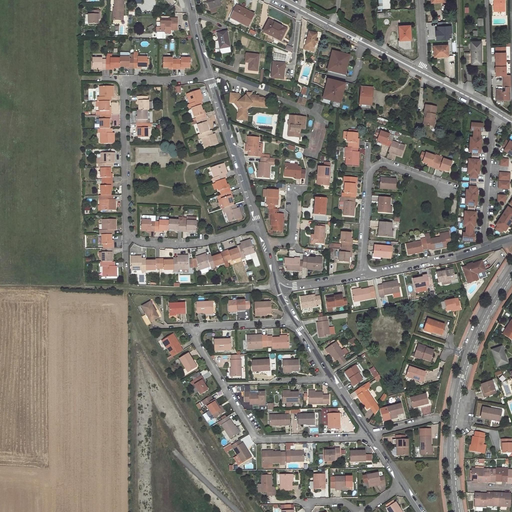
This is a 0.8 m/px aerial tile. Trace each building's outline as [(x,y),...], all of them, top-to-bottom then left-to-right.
[(125,15),(126,7),(125,0),(116,0),(117,7),(116,10),(114,10),(114,19),(123,19),(123,15),(125,15)] [(221,6),(219,0),(207,0),(210,9),(221,6)] [(390,8),(389,0),(382,0),(383,9),(390,8)] [(495,2),(496,11),(505,11),(504,0),(493,0),(494,2),(495,2)] [(248,26),(254,14),(237,5),(233,14),(242,18),(240,22),(248,26)] [(98,25),(98,15),(100,15),(100,12),(90,11),(90,15),(89,15),(89,24),(98,25)] [(166,39),(166,34),(172,34),(172,27),(172,24),(177,25),(178,25),(178,18),(171,18),(171,19),(169,19),(169,22),(166,21),(161,21),(161,27),(158,27),(157,39),(166,39)] [(282,37),(286,29),(270,21),(264,32),(279,39),(280,36),(282,37)] [(436,33),(436,39),(449,39),(449,33),(452,32),(451,22),(437,22),(438,33),(436,33)] [(411,40),(410,25),(399,26),(400,40),(401,40),(401,42),(408,42),(408,40),(411,40)] [(230,47),(227,32),(226,32),(217,33),(220,49),(221,49),(222,52),(223,53),(229,52),(230,51),(229,47),(230,47)] [(314,47),(317,34),(309,32),(306,45),(314,47)] [(481,64),(481,42),(471,42),(471,64),(481,64)] [(448,55),(448,45),(434,46),(434,57),(444,57),(444,56),(448,55)] [(505,46),(495,46),(496,75),(506,75),(505,46)] [(330,51),(327,73),(346,76),(349,54),(330,51)] [(120,67),(129,67),(129,69),(134,69),(134,59),(130,59),(130,58),(129,58),(129,53),(121,53),(121,59),(120,67)] [(257,71),(259,55),(247,54),(246,62),(250,63),(250,64),(249,64),(249,70),(257,71)] [(138,67),(147,67),(147,58),(138,58),(138,59),(134,59),(134,69),(138,69),(138,67)] [(102,59),(93,59),(92,68),(102,68),(102,70),(107,70),(107,60),(102,60),(102,59)] [(111,68),(120,69),(120,67),(121,59),(110,59),(110,60),(107,60),(107,70),(111,70),(111,68)] [(163,68),(172,68),(172,70),(177,70),(177,60),(172,60),(172,59),(163,59),(163,68)] [(181,69),(190,68),(190,59),(181,59),(181,60),(177,60),(177,70),(181,70),(181,69)] [(283,64),(274,63),(272,78),(283,79),(284,71),(283,71),(283,64)] [(326,79),(322,99),(341,103),(345,83),(326,79)] [(506,90),(497,89),(496,100),(511,100),(511,81),(505,81),(505,87),(506,88),(506,90)] [(99,87),(99,97),(97,98),(97,101),(99,101),(109,101),(110,101),(110,96),(113,96),(113,87),(99,87)] [(371,110),(373,90),(362,89),(361,109),(371,110)] [(186,95),(190,104),(187,105),(189,110),(191,109),(200,105),(202,105),(200,100),(203,99),(200,90),(186,95)] [(239,94),(231,93),(230,102),(234,103),(239,109),(238,113),(237,113),(237,119),(247,120),(248,114),(244,114),(244,107),(246,108),(250,105),(250,103),(262,104),(262,106),(263,107),(266,107),(267,99),(263,98),(258,97),(258,96),(246,95),(246,96),(242,98),(239,94)] [(139,101),(139,111),(147,111),(149,111),(149,101),(147,101),(147,97),(137,97),(137,101),(139,101)] [(99,101),(99,112),(100,112),(100,115),(111,115),(111,111),(109,111),(109,101),(99,101)] [(204,115),(200,105),(191,109),(195,118),(196,117),(197,121),(206,118),(205,114),(204,115)] [(434,119),(437,107),(426,105),(425,113),(426,113),(427,113),(427,118),(425,117),(424,124),(430,125),(430,123),(435,124),(436,119),(434,119)] [(138,111),(138,120),(136,120),(137,125),(146,125),(146,120),(148,120),(147,111),(139,111),(138,111)] [(100,120),(100,129),(110,129),(110,119),(111,119),(111,115),(100,115),(101,119),(100,120)] [(301,117),(290,116),(289,126),(291,126),(290,136),(300,137),(300,129),(305,129),(306,118),(301,117)] [(386,127),(388,120),(378,117),(375,123),(386,127)] [(197,125),(200,135),(209,132),(206,122),(208,122),(206,118),(197,121),(198,125),(197,125)] [(482,124),(471,123),(471,131),(473,131),(473,138),(470,138),(469,152),(472,152),(471,159),(469,159),(468,174),(470,174),(469,190),(466,190),(466,205),(468,205),(468,212),(465,212),(464,226),(467,226),(466,233),(464,233),(463,241),(474,241),(475,234),(473,234),(474,227),(475,227),(476,212),(475,212),(475,205),(477,205),(478,191),(476,191),(477,174),(479,174),(480,160),(478,160),(479,153),(480,153),(481,138),(480,138),(480,131),(482,131),(482,124)] [(138,129),(138,138),(148,138),(148,128),(146,128),(146,125),(137,125),(137,129),(138,129)] [(100,134),(100,144),(114,144),(114,135),(111,135),(111,129),(110,129),(100,129),(98,129),(98,134),(100,134)] [(201,139),(205,148),(218,144),(215,135),(212,136),(211,131),(209,132),(200,135),(198,136),(199,140),(201,139)] [(390,135),(380,131),(377,140),(386,144),(386,145),(390,147),(392,141),(393,138),(389,136),(390,135)] [(359,143),(360,133),(350,132),(349,143),(351,143),(350,148),(358,148),(361,149),(361,143),(359,143)] [(247,137),(246,151),(248,151),(248,156),(257,156),(258,138),(247,137)] [(506,140),(502,146),(505,148),(504,151),(511,155),(511,200),(510,204),(511,204),(511,142),(510,141),(509,142),(506,140)] [(401,156),(405,146),(392,141),(390,147),(388,151),(401,156)] [(346,164),(358,165),(359,153),(357,153),(358,148),(350,148),(345,147),(345,152),(347,152),(346,164)] [(424,160),(423,162),(432,165),(431,167),(435,168),(438,159),(434,157),(435,156),(426,153),(422,152),(420,158),(424,160)] [(101,154),(101,164),(98,164),(98,168),(100,168),(111,168),(112,168),(112,163),(115,163),(114,154),(101,154)] [(269,177),(270,162),(275,163),(276,158),(261,157),(261,162),(259,162),(258,176),(269,177)] [(440,168),(449,171),(452,162),(443,159),(442,160),(438,159),(435,168),(439,170),(440,168)] [(297,164),(285,163),(284,174),(290,174),(289,176),(296,177),(296,178),(300,179),(301,169),(299,167),(297,167),(297,164)] [(211,168),(214,178),(212,179),(213,183),(215,182),(224,179),(226,179),(224,174),(227,172),(224,164),(211,168)] [(318,167),(317,176),(319,177),(319,185),(329,186),(330,168),(318,167)] [(100,168),(100,178),(102,178),(102,182),(105,182),(112,182),(112,178),(111,178),(111,168),(100,168)] [(354,193),(355,184),(357,184),(357,178),(346,177),(345,183),(346,183),(346,192),(347,192),(346,197),(356,198),(356,193),(354,193)] [(380,187),(396,188),(397,178),(387,178),(387,179),(380,178),(380,187)] [(227,188),(224,179),(215,182),(218,192),(220,191),(221,195),(230,192),(228,188),(227,188)] [(101,187),(101,196),(111,196),(111,186),(112,186),(112,182),(105,182),(102,182),(102,186),(101,187)] [(277,205),(278,191),(267,190),(265,204),(268,205),(268,208),(271,208),(275,208),(275,205),(277,205)] [(233,205),(230,197),(231,196),(230,192),(221,195),(222,199),(221,200),(224,208),(233,205)] [(111,196),(101,196),(99,196),(99,200),(101,200),(102,211),(115,211),(115,202),(112,202),(112,196),(111,196)] [(390,197),(379,196),(378,211),(389,212),(390,206),(390,197)] [(325,215),(326,198),(314,197),(313,206),(315,206),(314,214),(325,215)] [(344,215),(354,216),(356,198),(346,197),(345,197),(344,215)] [(226,212),(229,222),(242,218),(239,209),(236,210),(235,205),(233,205),(224,208),(222,209),(223,213),(226,212)] [(511,220),(511,209),(508,207),(496,225),(498,226),(496,229),(501,232),(503,229),(506,231),(511,220)] [(282,231),(283,215),(278,214),(279,209),(275,208),(271,208),(270,213),(272,213),(271,225),(273,226),(273,230),(282,231)] [(195,231),(195,222),(195,218),(195,215),(183,214),(182,223),(182,232),(186,232),(186,231),(195,231)] [(159,218),(159,222),(159,223),(155,223),(155,232),(158,232),(158,231),(168,232),(168,230),(169,222),(169,221),(169,218),(159,218)] [(101,235),(112,235),(113,235),(113,229),(115,229),(115,220),(102,221),(102,231),(100,231),(99,235),(101,235)] [(151,221),(141,221),(141,230),(150,231),(150,232),(155,232),(155,223),(151,222),(151,221)] [(168,230),(177,231),(177,232),(182,232),(182,223),(178,222),(178,221),(169,221),(169,222),(168,230)] [(390,237),(392,223),(380,222),(379,236),(390,237)] [(324,244),(325,227),(315,226),(314,235),(311,235),(310,244),(314,244),(314,243),(324,244)] [(351,238),(351,233),(341,232),(341,242),(342,242),(342,247),(352,248),(352,243),(350,243),(351,238)] [(101,235),(102,245),(103,245),(103,249),(113,249),(113,245),(112,245),(112,235),(101,235)] [(444,237),(430,240),(429,237),(425,238),(427,248),(428,249),(431,249),(432,250),(446,247),(445,242),(450,241),(449,236),(444,237)] [(408,254),(423,251),(423,249),(427,248),(425,238),(421,239),(421,242),(406,245),(408,254)] [(244,256),(254,253),(249,240),(241,243),(241,246),(237,247),(237,248),(240,258),(241,260),(245,258),(244,256)] [(373,256),(373,258),(381,259),(381,257),(391,258),(392,247),(375,245),(374,254),(373,256)] [(349,253),(351,253),(352,248),(342,247),(341,252),(340,252),(339,262),(349,263),(349,257),(349,253)] [(237,248),(228,252),(227,250),(224,251),(227,261),(230,260),(230,261),(240,258),(237,248)] [(102,253),(102,263),(112,263),(112,254),(113,254),(113,249),(103,249),(103,253),(102,253)] [(220,254),(211,257),(215,267),(223,264),(223,263),(227,261),(224,251),(219,253),(220,254)] [(200,271),(210,268),(210,270),(215,269),(215,267),(211,257),(211,256),(205,258),(204,255),(195,258),(200,271)] [(174,261),(174,271),(174,273),(178,273),(178,270),(188,271),(188,257),(179,257),(179,260),(174,260),(174,261)] [(306,269),(321,270),(322,259),(303,257),(302,263),(302,268),(306,268),(306,269)] [(131,271),(141,271),(141,274),(146,273),(146,272),(146,271),(146,268),(145,261),(145,260),(140,260),(139,258),(131,258),(131,271)] [(174,261),(164,261),(164,259),(160,260),(160,270),(163,270),(163,271),(174,271),(174,261)] [(286,270),(301,272),(302,268),(302,263),(299,263),(299,260),(285,259),(284,265),(287,265),(287,267),(286,270)] [(156,261),(145,261),(146,268),(146,271),(146,272),(155,272),(155,271),(160,270),(160,260),(156,260),(156,261)] [(483,261),(464,268),(467,277),(477,274),(486,270),(483,261)] [(103,268),(103,278),(116,278),(116,268),(113,268),(113,263),(112,263),(102,263),(100,263),(100,268),(103,268)] [(453,270),(450,271),(446,271),(442,272),(438,273),(440,281),(443,280),(448,279),(452,279),(456,278),(454,269),(453,270)] [(477,274),(467,277),(469,283),(479,280),(477,274)] [(429,283),(427,275),(424,275),(424,277),(420,278),(415,279),(416,288),(426,286),(426,283),(429,283)] [(401,291),(399,281),(383,283),(383,285),(379,285),(380,294),(385,293),(385,294),(401,291)] [(361,291),(353,292),(355,302),(376,298),(374,288),(370,289),(370,290),(361,291)] [(333,306),(345,304),(344,303),(348,302),(347,297),(344,297),(343,293),(334,294),(335,296),(326,297),(328,307),(333,306)] [(316,294),(301,296),(303,307),(318,305),(317,303),(322,302),(321,295),(316,296),(316,294)] [(446,300),(448,309),(454,308),(457,308),(457,309),(461,309),(459,298),(446,300)] [(245,301),(229,301),(229,312),(245,311),(245,310),(251,309),(250,301),(245,301)] [(197,314),(205,314),(205,317),(213,317),(212,302),(196,302),(197,314)] [(141,308),(150,324),(158,319),(150,303),(141,308)] [(183,303),(168,303),(169,315),(184,314),(183,303)] [(256,315),(271,315),(271,303),(256,303),(256,315)] [(326,333),(330,333),(328,320),(326,320),(325,315),(319,316),(319,321),(317,321),(319,330),(320,330),(321,336),(327,335),(326,333)] [(442,335),(445,325),(428,319),(425,328),(433,331),(432,332),(437,333),(442,335)] [(511,320),(503,334),(511,338),(511,320)] [(167,346),(172,354),(173,355),(174,357),(182,352),(182,351),(180,348),(181,347),(176,340),(174,341),(170,335),(162,341),(166,347),(167,346)] [(267,335),(257,335),(256,335),(256,337),(250,338),(250,335),(247,335),(247,349),(263,348),(263,346),(268,346),(267,337),(267,336),(267,335)] [(288,336),(273,337),(273,336),(267,336),(267,337),(268,346),(273,346),(273,347),(289,347),(288,336)] [(224,340),(214,341),(215,351),(232,350),(232,341),(230,341),(224,341),(224,340)] [(333,355),(336,359),(338,358),(342,363),(346,360),(343,355),(344,353),(336,341),(327,348),(329,352),(330,351),(333,355)] [(431,360),(434,351),(427,348),(427,349),(419,346),(415,357),(423,360),(424,358),(431,360)] [(506,358),(502,347),(492,350),(497,366),(507,363),(505,358),(506,358)] [(192,363),(187,355),(184,356),(179,359),(188,373),(194,369),(191,363),(192,363)] [(230,361),(231,377),(242,376),(241,361),(240,361),(239,355),(237,355),(231,356),(231,361),(230,361)] [(251,360),(252,371),(268,370),(269,370),(268,359),(251,360)] [(298,360),(282,360),(282,362),(283,371),(298,370),(298,360)] [(350,379),(354,386),(363,380),(359,373),(361,372),(356,365),(347,371),(352,378),(350,379)] [(423,382),(426,372),(410,366),(407,375),(414,377),(414,379),(423,382)] [(207,391),(203,385),(201,382),(203,381),(200,377),(194,381),(190,383),(192,387),(195,385),(196,386),(191,388),(193,391),(196,389),(200,395),(207,391)] [(495,393),(491,381),(481,384),(481,386),(483,392),(482,393),(484,397),(495,393)] [(363,402),(367,409),(376,403),(367,389),(369,388),(370,385),(369,382),(356,391),(358,396),(360,395),(364,401),(363,402)] [(281,404),(297,403),(297,392),(281,393),(281,404)] [(322,392),(309,392),(309,404),(329,404),(329,396),(322,396),(322,392)] [(258,394),(250,394),(250,393),(244,393),(244,403),(250,402),(250,405),(258,405),(258,403),(264,403),(264,393),(258,393),(258,394)] [(413,407),(429,403),(426,393),(411,397),(413,407)] [(206,405),(214,419),(222,414),(218,407),(214,400),(212,401),(210,397),(201,402),(204,407),(206,405)] [(402,402),(388,406),(390,415),(404,412),(402,402)] [(482,407),(480,417),(491,419),(491,418),(499,419),(501,411),(482,407)] [(322,409),(322,425),(327,425),(327,429),(339,429),(339,421),(337,421),(336,414),(336,409),(322,409)] [(291,414),(269,415),(269,426),(291,425),(291,414)] [(313,414),(297,415),(297,424),(313,424),(313,414)] [(221,425),(230,439),(239,433),(230,420),(229,420),(227,417),(221,421),(223,424),(221,425)] [(431,445),(431,427),(421,428),(421,453),(431,453),(431,452),(431,445)] [(470,450),(481,452),(484,438),(482,437),(483,432),(475,431),(474,435),(473,435),(470,450)] [(397,437),(397,446),(398,445),(399,454),(409,454),(408,437),(405,437),(405,433),(402,433),(402,437),(397,437)] [(502,452),(511,452),(511,443),(511,439),(501,439),(501,443),(502,443),(502,452)] [(252,458),(242,443),(241,443),(239,441),(232,446),(232,447),(243,464),(252,458)] [(290,462),(304,461),(303,452),(290,452),(289,450),(286,450),(287,458),(290,458),(290,462)] [(330,452),(324,452),(324,462),(335,462),(335,459),(340,459),(340,450),(334,450),(334,452),(330,452)] [(365,456),(365,452),(350,452),(350,462),(365,462),(369,462),(369,456),(365,456)] [(261,466),(279,464),(286,464),(286,454),(279,455),(278,454),(265,455),(265,453),(260,453),(261,466)] [(497,480),(509,481),(509,482),(511,482),(511,469),(509,469),(509,468),(497,468),(497,469),(473,468),(472,473),(472,481),(496,481),(497,480)] [(369,484),(377,482),(377,484),(385,483),(384,475),(380,476),(380,472),(367,474),(369,484)] [(325,488),(325,474),(314,474),(314,488),(325,488)] [(280,488),(291,487),(291,475),(280,475),(280,488)] [(340,486),(350,486),(350,489),(353,489),(353,476),(336,476),(336,480),(330,480),(330,488),(340,488),(340,486)] [(271,491),(271,481),(260,481),(260,498),(265,498),(271,498),(271,502),(275,502),(275,491),(271,491)] [(487,494),(487,506),(499,507),(499,493),(487,492),(487,494)] [(511,507),(511,493),(499,493),(499,507),(511,507)] [(487,494),(475,494),(474,507),(487,507),(487,506),(487,494)] [(388,508),(390,511),(400,511),(398,509),(399,509),(393,500),(387,504),(389,507),(388,508)]
